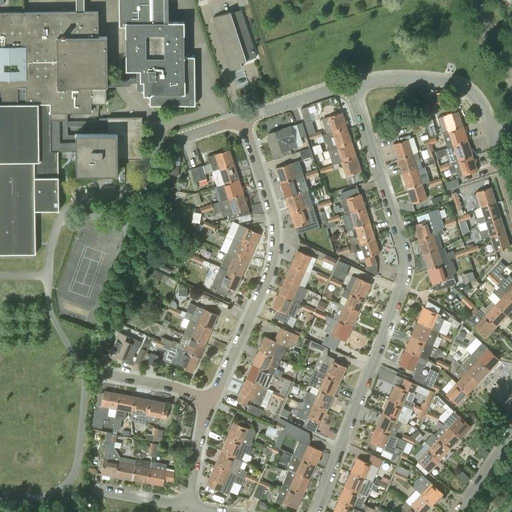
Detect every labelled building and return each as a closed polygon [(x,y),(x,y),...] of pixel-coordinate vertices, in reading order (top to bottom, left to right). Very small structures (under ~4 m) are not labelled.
[(119,0),(120,26),(126,26),(126,71),(136,71),(137,89),(144,89),(144,95),(150,95),(150,105),(185,105),(195,104),(194,57),(184,57),(184,22),(164,22),(165,13),(169,13),(168,0),(119,0)] [(230,11),(213,17),(231,70),(242,67),(242,66),(240,66),(239,64),(239,63),(256,57),(240,10),(231,13),(230,11)] [(0,255),(36,255),(35,214),(59,211),(58,160),(77,160),(77,175),(118,174),(118,158),(142,158),(142,117),(107,117),(107,118),(100,118),(100,121),(67,121),(67,112),(91,111),(91,103),(106,102),(106,86),(107,85),(107,36),(98,36),(98,11),(25,12),(0,11),(0,255)] [(443,132),(463,126),(458,111),(438,117),(443,132)] [(327,134),(347,128),(342,112),(328,117),(328,119),(323,121),(327,134)] [(428,116),(422,117),(424,127),(431,125),(428,116)] [(424,127),(422,117),(414,120),(416,125),(419,124),(420,128),(424,127)] [(309,135),(316,133),(317,137),(322,135),(320,131),(318,131),(315,120),(311,121),(311,120),(305,122),(309,135)] [(302,122),(295,124),(300,137),(306,135),(302,122)] [(297,147),(291,126),(268,133),(274,154),(297,147)] [(447,147),(468,141),(463,126),(443,132),(447,147)] [(327,134),(324,135),(329,149),(352,142),(347,128),(327,134)] [(433,150),(431,143),(430,138),(423,140),(425,146),(426,145),(428,152),(428,151),(430,157),(427,158),(429,164),(435,162),(432,150),(433,150)] [(398,158),(412,154),(408,139),(393,144),(398,158)] [(450,163),(472,155),(468,141),(447,147),(445,148),(450,163)] [(329,149),(327,150),(329,154),(332,164),(338,163),(342,161),(356,157),(352,142),(329,149)] [(315,154),(319,153),(321,152),(318,144),(313,146),(312,146),(315,154)] [(310,148),(299,151),(302,159),(313,155),(310,148)] [(212,171),(234,164),(229,149),(207,156),(212,171)] [(402,173),(417,168),(422,167),(417,152),(412,154),(398,158),(402,173)] [(170,155),(169,165),(180,165),(181,156),(170,155)] [(472,155),(450,163),(439,166),(441,170),(450,167),(452,170),(455,169),(458,177),(477,170),(472,155)] [(356,157),(342,161),(347,176),(361,172),(356,157)] [(276,168),(281,183),(303,175),(299,160),(276,168)] [(234,164),(212,171),(217,186),(239,179),(234,164)] [(169,165),(168,174),(178,175),(179,166),(169,165)] [(203,165),(197,167),(199,175),(205,173),(203,165)] [(199,175),(197,167),(191,168),(195,182),(201,180),(199,175)] [(407,188),(422,183),(417,168),(402,173),(407,188)] [(303,175),(281,183),(285,197),(308,190),(303,175)] [(457,178),(445,182),(447,189),(459,185),(457,178)] [(239,179),(217,186),(221,200),(244,193),(239,179)] [(422,183),(407,188),(412,204),(427,199),(422,183)] [(346,215),(365,209),(360,194),(359,194),(357,187),(341,193),(343,199),(341,200),(346,215)] [(476,208),(480,207),(496,202),(491,187),(476,192),(477,193),(472,195),(476,208)] [(308,190),(285,197),(290,212),(312,205),(307,190),(308,190)] [(456,192),(452,193),(457,209),(461,208),(456,192)] [(244,193),(221,200),(212,203),(214,208),(215,213),(221,211),(223,216),(228,215),(229,219),(250,214),(244,193)] [(431,199),(433,205),(443,202),(441,196),(431,199)] [(477,225),(485,222),(501,217),(496,202),(480,207),(483,216),(475,219),(477,225)] [(155,203),(153,211),(162,213),(164,205),(155,203)] [(312,205),(290,212),(295,227),(305,224),(307,231),(319,227),(312,205)] [(418,240),(437,234),(437,233),(438,233),(442,229),(444,227),(443,222),(438,208),(428,211),(430,219),(413,224),(418,240)] [(365,209),(346,215),(342,216),(347,231),(355,228),(370,223),(365,209)] [(335,225),(334,221),(332,216),(326,218),(328,222),(326,223),(327,228),(335,225)] [(448,220),(450,225),(456,223),(454,218),(450,219),(449,216),(445,218),(446,220),(448,220)] [(491,236),(505,232),(501,217),(485,222),(487,228),(482,230),(479,231),(481,239),(491,236)] [(202,225),(200,231),(210,236),(212,229),(209,228),(210,223),(205,221),(202,225)] [(351,245),(360,242),(375,237),(370,223),(355,228),(358,236),(354,237),(354,235),(349,237),(351,245)] [(233,238),(254,248),(260,233),(239,224),(233,238)] [(505,232),(491,236),(495,251),(510,246),(505,232)] [(423,254),(441,248),(437,234),(418,240),(423,254)] [(380,253),(375,237),(360,242),(362,250),(357,251),(359,259),(365,257),(368,266),(366,266),(366,269),(376,274),(377,263),(376,263),(374,255),(380,253)] [(254,248),(233,238),(227,253),(248,262),(254,248)] [(355,244),(349,246),(351,253),(357,251),(355,244)] [(428,268),(449,261),(451,261),(451,259),(455,257),(454,253),(453,251),(446,253),(444,247),(441,248),(423,254),(428,268)] [(291,264),(305,270),(311,256),(298,250),(291,264)] [(248,262),(227,253),(220,267),(241,276),(248,262)] [(150,257),(141,254),(139,259),(148,262),(150,257)] [(323,260),(334,265),(336,259),(325,254),(322,260),(323,260)] [(339,260),(336,265),(346,270),(349,264),(339,260)] [(456,283),(449,261),(428,268),(432,284),(434,283),(445,280),(447,286),(456,283)] [(501,262),(491,272),(487,276),(492,280),(496,277),(500,273),(506,267),(501,262)] [(161,264),(159,268),(170,273),(172,269),(161,264)] [(305,270),(291,264),(285,278),(299,285),(305,270)] [(210,289),(227,296),(231,288),(235,290),(241,276),(220,267),(210,289)] [(156,271),(154,277),(165,282),(168,277),(156,271)] [(461,275),(463,282),(471,280),(474,279),(472,271),(469,272),(461,275)] [(346,289),(365,298),(371,283),(352,275),(346,289)] [(511,277),(509,275),(502,282),(500,281),(497,284),(501,288),(511,298),(511,277)] [(0,299),(38,300),(38,279),(0,278),(0,299)] [(299,285),(285,278),(279,293),(292,299),(299,285)] [(451,290),(444,297),(448,301),(452,301),(455,297),(455,293),(459,292),(453,287),(451,289),(451,290)] [(344,305),(359,312),(365,298),(346,289),(344,288),(341,296),(348,298),(344,305)] [(495,304),(507,315),(511,309),(511,298),(501,288),(495,294),(500,298),(495,304)] [(327,289),(324,295),(330,298),(333,292),(327,289)] [(272,307),(277,309),(274,317),(287,322),(290,315),(294,317),(301,302),(292,299),(279,293),(272,307)] [(466,304),(469,301),(465,296),(461,300),(466,304)] [(146,300),(143,307),(148,309),(151,302),(146,300)] [(324,311),(327,304),(320,301),(317,308),(324,311)] [(314,313),(316,309),(310,307),(304,304),(302,308),(309,311),(314,313)] [(335,318),(352,326),(359,312),(344,305),(341,304),(335,318)] [(485,315),(496,326),(507,315),(495,304),(485,315)] [(190,319),(212,329),(218,315),(199,306),(195,314),(187,311),(184,317),(190,319)] [(417,321),(439,330),(441,332),(446,334),(451,323),(447,320),(444,319),(437,315),(438,313),(424,307),(417,321)] [(496,326),(485,315),(479,310),(468,321),(474,327),(485,338),(496,326)] [(129,312),(123,314),(126,322),(132,320),(129,312)] [(447,320),(451,323),(457,327),(460,323),(455,319),(456,318),(451,314),(450,316),(447,320)] [(325,331),(330,333),(340,338),(346,340),(352,326),(335,318),(334,318),(327,315),(325,318),(325,319),(329,321),(325,331)] [(212,329),(190,319),(184,334),(205,343),(212,329)] [(439,330),(417,321),(411,335),(432,345),(439,330)] [(259,350),(280,359),(289,340),(295,343),(299,335),(280,326),(274,340),(265,336),(259,350)] [(460,330),(457,338),(463,341),(466,333),(460,330)] [(127,335),(119,332),(108,356),(116,359),(117,356),(125,360),(126,357),(132,360),(136,349),(138,350),(141,342),(134,338),(132,343),(125,340),(127,335)] [(110,333),(106,343),(111,345),(115,336),(110,333)] [(205,343),(184,334),(180,343),(173,340),(172,341),(162,337),(160,341),(159,345),(163,347),(165,342),(172,345),(180,349),(199,357),(205,343)] [(141,364),(151,342),(153,338),(147,335),(144,341),(135,361),(136,361),(141,363),(141,364)] [(432,345),(411,335),(405,349),(426,359),(432,345)] [(338,342),(328,337),(325,336),(321,344),(335,350),(338,342)] [(314,349),(320,352),(324,354),(327,347),(311,340),(308,347),(314,350),(314,349)] [(151,354),(156,344),(151,342),(142,361),(147,363),(150,354),(151,354)] [(471,354),(489,370),(499,359),(482,343),(471,354)] [(199,357),(180,349),(172,345),(169,350),(166,360),(174,363),(193,372),(199,357)] [(426,359),(405,349),(398,364),(413,370),(417,361),(424,364),(426,359)] [(280,359),(259,350),(253,364),(274,373),(276,368),(280,359)] [(335,358),(326,354),(319,372),(340,381),(346,367),(334,361),(335,358)] [(460,365),(478,382),(489,370),(471,354),(460,365)] [(297,372),(299,368),(301,363),(295,361),(291,369),(297,372)] [(274,373),(253,364),(247,378),(268,387),(274,373)] [(456,383),(467,393),(478,382),(460,365),(456,370),(462,376),(456,383)] [(433,388),(435,384),(428,381),(425,379),(426,377),(415,371),(412,378),(426,385),(433,388)] [(340,381),(319,372),(317,374),(312,387),(319,390),(320,389),(334,395),(340,381)] [(268,387),(247,378),(237,400),(246,404),(248,399),(260,405),(268,387)] [(411,409),(418,412),(420,407),(414,404),(415,402),(411,401),(415,393),(413,392),(417,384),(405,378),(401,386),(395,384),(389,399),(403,405),(411,409)] [(467,393),(456,383),(446,394),(457,404),(467,393)] [(334,395),(320,389),(319,390),(317,396),(307,391),(303,401),(304,401),(310,401),(327,409),(334,395)] [(115,417),(120,394),(104,391),(101,408),(95,407),(91,426),(102,428),(104,417),(107,418),(108,416),(115,417)] [(120,394),(115,417),(114,421),(113,428),(117,428),(120,429),(122,418),(125,419),(127,411),(132,412),(135,396),(120,394)] [(135,396),(132,412),(130,420),(146,423),(146,419),(150,399),(135,396)] [(434,396),(430,406),(434,408),(438,398),(434,396)] [(150,399),(146,419),(148,421),(157,422),(158,416),(167,418),(168,410),(164,409),(165,402),(150,399)] [(382,413),(396,420),(405,423),(411,409),(403,405),(389,399),(382,413)] [(310,401),(304,401),(303,401),(299,402),(297,406),(296,407),(301,410),(300,414),(321,424),(327,409),(310,401)] [(422,402),(420,407),(418,412),(424,414),(428,405),(424,403),(422,402)] [(249,404),(247,410),(259,416),(262,409),(249,404)] [(445,423),(449,427),(460,437),(471,426),(455,411),(445,423)] [(376,427),(394,435),(396,431),(392,429),(396,420),(382,413),(376,427)] [(281,429),(286,421),(280,418),(275,427),(269,425),(266,430),(277,435),(280,429),(281,429)] [(281,429),(280,431),(286,434),(299,440),(293,454),(316,465),(322,451),(308,444),(310,441),(306,439),(309,433),(286,421),(281,429)] [(228,436),(250,445),(255,432),(248,429),(248,428),(234,422),(228,436)] [(152,434),(157,434),(156,440),(161,441),(163,430),(158,429),(158,428),(153,427),(152,434)] [(401,456),(402,452),(403,450),(395,446),(399,437),(394,435),(376,427),(370,441),(384,447),(383,449),(393,453),(390,460),(397,462),(399,456),(401,456)] [(439,438),(450,448),(460,437),(449,427),(439,438)] [(409,436),(407,441),(413,444),(415,439),(420,433),(417,430),(409,436)] [(111,440),(112,434),(113,433),(107,432),(104,450),(106,450),(102,474),(117,477),(121,457),(114,447),(115,441),(111,440)] [(428,450),(439,460),(450,448),(439,438),(436,435),(433,434),(425,442),(431,447),(428,450)] [(221,450),(242,459),(245,452),(250,455),(254,447),(250,445),(228,436),(221,450)] [(155,443),(153,456),(156,456),(157,450),(161,451),(163,444),(155,443)] [(271,450),(273,446),(268,443),(266,447),(265,447),(263,452),(269,455),(271,450)] [(439,460),(428,450),(425,447),(416,457),(419,460),(417,461),(429,472),(439,460)] [(244,478),(246,473),(247,471),(240,468),(243,460),(242,459),(221,450),(215,465),(237,474),(244,478)] [(316,465),(293,454),(287,469),(289,469),(310,479),(316,465)] [(365,477),(373,480),(382,459),(371,454),(367,462),(357,458),(351,472),(365,478),(365,477)] [(121,457),(117,477),(133,479),(136,460),(121,457)] [(136,459),(136,460),(133,479),(147,482),(151,462),(136,459)] [(151,462),(147,482),(163,485),(164,479),(173,480),(175,472),(166,470),(167,465),(151,462)] [(206,484),(228,494),(237,474),(215,465),(206,484)] [(396,471),(402,474),(407,476),(410,470),(398,465),(396,471)] [(310,479),(289,469),(282,484),(303,493),(310,479)] [(344,486),(358,492),(365,478),(351,472),(344,486)] [(413,486),(415,489),(432,504),(443,493),(426,477),(425,478),(421,474),(414,481),(413,486)] [(264,486),(258,484),(253,495),(261,499),(266,487),(270,489),(272,485),(266,482),(264,486)] [(303,493),(282,484),(275,501),(282,504),(283,501),(297,508),(303,493)] [(376,511),(377,511),(379,507),(375,505),(374,508),(365,504),(365,502),(364,502),(366,496),(358,492),(344,486),(338,500),(364,511),(376,511)] [(425,511),(432,504),(415,489),(414,489),(415,490),(404,501),(410,506),(415,511),(425,511)] [(266,505),(264,502),(259,500),(257,507),(265,510),(266,505)] [(364,511),(338,500),(332,511),(364,511)]
